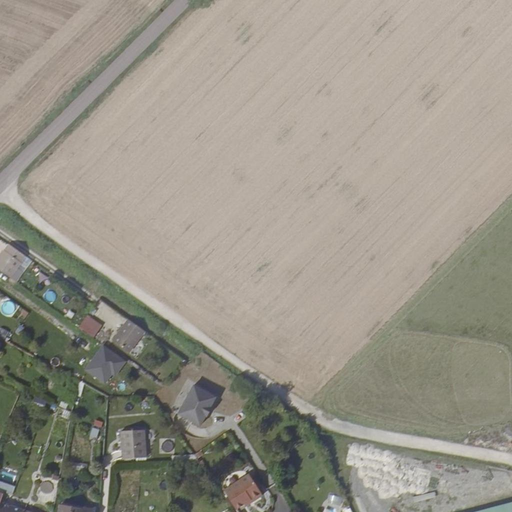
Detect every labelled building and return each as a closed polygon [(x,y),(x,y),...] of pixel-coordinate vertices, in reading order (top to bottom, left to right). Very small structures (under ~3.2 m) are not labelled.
[(0,259),(0,272),(10,279),(25,258),(9,246),(0,259)] [(17,307),(5,300),(0,308),(0,311),(11,317),(17,307)] [(85,316),(79,330),(96,337),(102,323),(85,316)] [(144,332),(128,321),(113,342),(129,353),(144,332)] [(0,336),(6,339),(9,332),(0,328),(0,327),(0,336)] [(127,364),(104,348),(87,373),(106,387),(113,377),(116,379),(127,364)] [(210,394),(188,382),(172,411),(195,423),(199,413),(203,415),(208,406),(205,404),(210,394)] [(92,428),(90,437),(98,439),(99,429),(92,428)] [(143,457),(141,429),(118,430),(120,458),(143,457)] [(251,504),(261,498),(249,476),(223,490),(234,510),(243,505),(249,502),(251,504)] [(71,488),(80,486),(79,479),(70,481),(71,488)] [(511,511),(511,499),(466,511),(511,511)] [(29,511),(0,501),(0,511),(29,511)]
